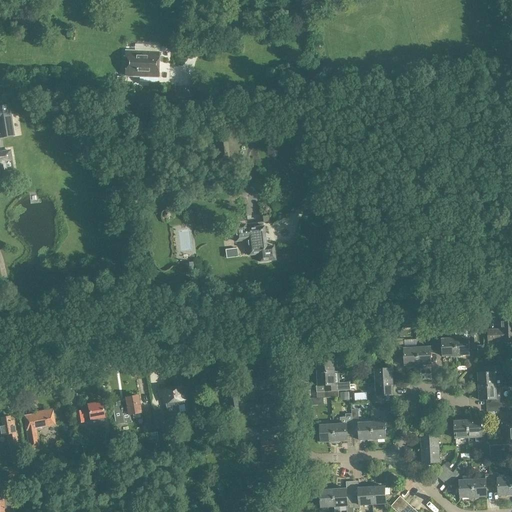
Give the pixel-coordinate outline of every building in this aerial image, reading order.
[(157,52),(148,52),(125,51),(125,76),(158,78),(158,53),(158,52),(158,46),(157,46),(157,52)] [(502,67),(501,58),(491,59),(492,68),(502,67)] [(111,77),(111,87),(121,88),(121,78),(111,77)] [(188,100),(188,87),(175,87),(175,100),(188,100)] [(0,135),(10,134),(6,106),(0,107),(0,135)] [(230,163),(228,136),(215,137),(217,164),(230,163)] [(9,151),(0,152),(0,177),(7,177),(4,162),(11,161),(9,151)] [(246,240),(248,255),(258,254),(259,262),(275,259),(273,246),(266,247),(263,226),(245,228),(245,224),(233,226),(235,241),(246,240)] [(238,263),(237,251),(225,252),(225,263),(238,263)] [(488,330),(488,345),(496,344),(496,343),(510,343),(509,341),(511,341),(511,320),(500,321),(500,330),(488,330)] [(469,355),(469,349),(475,348),(474,335),(468,335),(468,331),(455,332),(455,339),(456,356),(469,355)] [(437,351),(443,350),(443,357),(456,356),(455,339),(442,339),(442,336),(436,337),(437,351)] [(417,348),(418,365),(431,364),(430,351),(437,351),(436,337),(430,337),(430,347),(417,348)] [(405,349),(404,341),(392,342),(393,355),(404,355),(405,366),(418,365),(417,348),(405,349)] [(317,372),(317,373),(335,372),(334,363),(337,363),(337,359),(341,359),(341,353),(323,354),(323,360),(316,360),(317,368),(316,368),(316,371),(317,372)] [(508,358),(495,358),(496,366),(502,366),(502,364),(508,364),(508,358)] [(259,380),(260,386),(275,384),(274,378),(275,378),(272,360),(258,362),(260,373),(258,373),(259,380)] [(495,379),(502,379),(501,374),(502,374),(502,366),(485,367),(486,374),(478,374),(479,387),(496,386),(495,379)] [(392,369),(375,370),(376,383),(393,382),(392,369)] [(211,372),(213,387),(226,385),(224,370),(211,372)] [(335,379),(335,372),(317,373),(317,374),(316,375),(317,378),(318,386),(325,386),(325,392),(339,391),(338,385),(335,385),(335,379)] [(394,395),(393,382),(376,383),(376,396),(370,396),(370,403),(384,402),(384,396),(394,395)] [(502,386),(496,386),(479,387),(479,400),(487,400),(488,406),(508,405),(507,399),(503,399),(502,386)] [(183,400),(181,387),(159,391),(159,397),(163,396),(166,408),(184,405),(183,400)] [(239,410),(235,388),(225,390),(229,411),(239,410)] [(261,394),(263,406),(278,404),(276,392),(261,394)] [(140,413),(137,397),(125,399),(126,404),(120,405),(122,416),(140,413)] [(82,412),(82,411),(75,412),(77,424),(86,422),(85,420),(90,420),(103,418),(101,403),(99,403),(99,401),(93,402),(93,404),(87,405),(88,411),(82,412)] [(38,447),(35,429),(55,426),(52,410),(33,413),(33,415),(24,417),(29,449),(38,447)] [(440,413),(440,422),(449,422),(448,413),(440,413)] [(511,414),(508,415),(509,423),(502,423),(502,429),(509,428),(511,428),(511,414)] [(1,426),(0,426),(0,433),(0,436),(6,435),(9,452),(18,450),(13,421),(10,422),(10,417),(0,419),(1,426)] [(486,431),(481,429),(481,420),(468,421),(469,438),(476,438),(476,442),(482,442),(486,431)] [(346,421),(346,424),(333,425),(334,442),(347,441),(347,435),(353,435),(352,421),(346,421)] [(359,434),(359,441),(372,440),(371,423),(359,423),(358,421),(352,421),(353,435),(359,434)] [(455,422),(456,439),(469,438),(468,421),(455,422)] [(386,439),(385,422),(371,423),(372,440),(386,439)] [(320,426),(321,443),(334,442),(333,425),(320,426)] [(246,429),(246,436),(260,436),(260,428),(246,429)] [(441,436),(441,430),(427,431),(428,437),(421,438),(422,451),(439,450),(438,436),(441,436)] [(169,441),(169,439),(159,440),(159,442),(161,454),(171,452),(169,441)] [(252,441),(253,463),(262,462),(261,453),(276,452),(275,440),(252,441)] [(157,443),(148,444),(147,444),(149,456),(159,454),(157,443)] [(422,451),(423,463),(440,462),(439,450),(422,451)] [(66,457),(67,469),(81,468),(79,456),(66,457)] [(444,465),(435,475),(439,479),(449,469),(450,468),(452,465),(449,463),(447,463),(444,465)] [(20,466),(6,468),(8,479),(22,477),(20,466)] [(444,483),(449,487),(458,477),(460,475),(460,471),(461,469),(458,467),(457,468),(458,469),(453,473),(444,483)] [(444,483),(453,473),(449,469),(439,479),(444,483)] [(116,470),(77,479),(79,483),(84,481),(89,499),(109,495),(105,480),(118,477),(116,470)] [(461,481),(459,481),(460,498),(474,497),(473,480),(472,475),(464,476),(461,479),(461,481)] [(487,496),(486,490),(492,490),(491,476),(485,477),(485,479),(473,480),(474,497),(487,496)] [(492,490),(498,489),(499,496),(511,495),(511,478),(504,478),(504,476),(498,476),(491,476),(492,490)] [(27,477),(15,479),(15,486),(28,484),(27,477)] [(250,477),(239,478),(241,490),(251,489),(250,477)] [(358,488),(359,495),(353,495),(353,504),(354,509),(360,508),(360,506),(372,505),(371,487),(358,488)] [(384,487),(371,487),(372,505),(385,504),(384,487)] [(346,489),(333,490),(334,507),(334,511),(340,511),(340,507),(347,506),(347,509),(354,509),(353,504),(353,495),(347,495),(346,489)] [(320,491),(320,497),(314,497),(315,511),(322,511),(322,508),(334,507),(333,490),(320,491)] [(2,492),(2,491),(0,491),(0,511),(8,511),(7,492),(2,492)] [(241,511),(250,500),(237,491),(223,511),(241,511)] [(400,496),(391,507),(396,511),(405,501),(400,496)] [(403,511),(409,505),(405,501),(396,511),(397,511),(403,511)]
